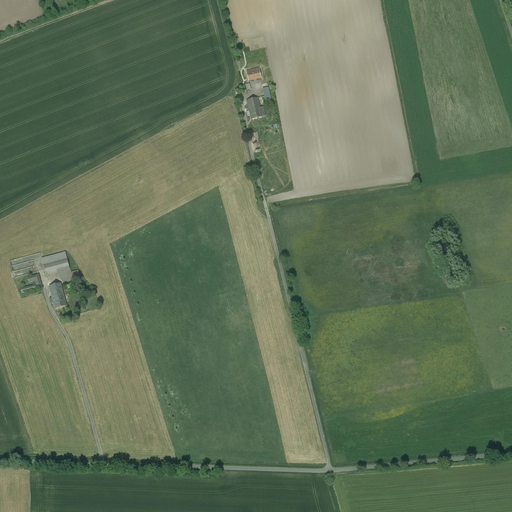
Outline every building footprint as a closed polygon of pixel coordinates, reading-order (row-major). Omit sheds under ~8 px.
[(259,69),(246,71),(248,77),(248,78),(248,81),(253,80),(261,78),(259,69)] [(268,88),(263,89),(265,100),(269,100),(271,99),(268,88)] [(258,98),(247,101),(249,111),(260,108),(258,98)] [(260,108),(249,111),(246,112),(246,113),(247,113),(248,117),(250,116),(251,120),(265,117),(263,107),(260,108)] [(65,253),(42,259),(43,265),(67,259),(65,253)] [(67,259),(43,265),(46,275),(70,269),(67,259)] [(77,271),(70,273),(73,284),(80,282),(77,271)] [(36,285),(21,289),(22,294),(42,289),(39,275),(27,278),(29,283),(35,282),(36,285)] [(61,283),(49,286),(52,297),(64,294),(61,283)] [(64,294),(52,297),(54,302),(55,309),(67,305),(64,294)]
